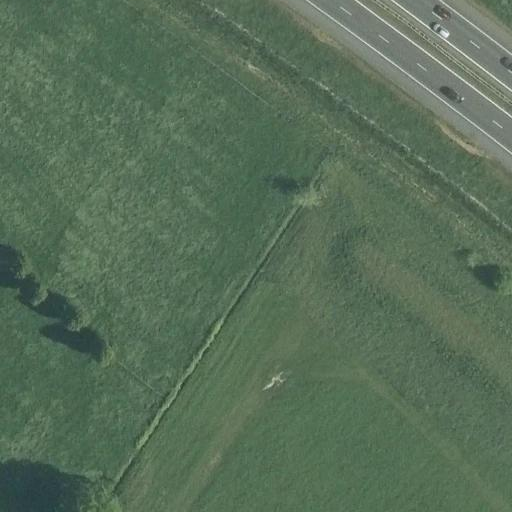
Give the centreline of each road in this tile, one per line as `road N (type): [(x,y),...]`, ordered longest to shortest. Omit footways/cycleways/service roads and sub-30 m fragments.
road 1 (motorway): [(320,0),(511,147)]
road 2 (motorway): [(511,80),(408,0)]
